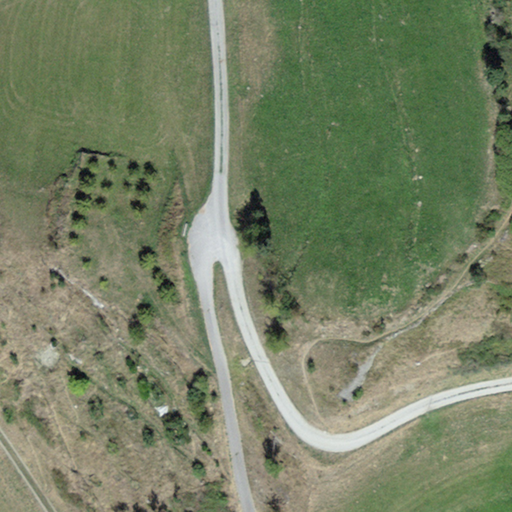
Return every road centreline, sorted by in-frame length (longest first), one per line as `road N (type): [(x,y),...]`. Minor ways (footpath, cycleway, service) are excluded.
road 1 (track): [(332,441),(303,430),(285,406),(234,286),(220,227),(224,0)]
road 2 (unclassified): [(250,511),(200,259),(205,239),(220,227)]
road 3 (track): [(511,386),(470,391),(332,441)]
